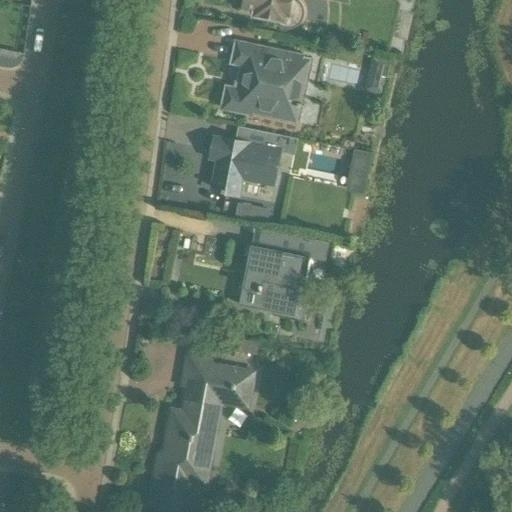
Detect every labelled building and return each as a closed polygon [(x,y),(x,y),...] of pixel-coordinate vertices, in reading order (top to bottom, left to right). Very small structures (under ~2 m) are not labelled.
[(245,0),(244,8),(256,10),(255,15),(274,18),(275,20),(276,22),(277,23),(278,25),(279,26),(281,27),(283,28),(285,28),(289,28),(291,28),(293,28),(295,27),(297,26),(299,25),(301,23),(302,21),(303,19),(304,17),(304,15),(304,13),(304,11),(304,9),(303,7),(302,5),(301,3),(299,1),(297,0),(296,0),(245,0)] [(228,88),(227,88),(223,107),(252,114),(254,101),(275,105),(274,110),(298,115),(300,106),(301,107),(302,103),(301,103),(305,81),(297,79),(302,57),(237,43),(233,62),(234,63),(234,61),(242,62),(238,77),(243,78),(239,92),(228,90),(228,88)] [(370,71),(377,73),(385,74),(386,75),(387,75),(390,59),(373,55),(370,71)] [(377,73),(372,93),(380,95),(385,74),(377,73)] [(212,159),(217,160),(212,187),(222,189),(222,192),(226,193),(227,192),(239,195),(242,182),(239,182),(240,178),(274,184),(280,149),(221,138),(217,137),(212,159)] [(372,154),(355,150),(350,174),(367,177),(372,154)] [(255,220),(268,223),(271,208),(262,206),(257,209),(255,220)] [(305,289),(311,259),(257,248),(253,266),(246,265),(239,304),(294,315),(299,288),(305,289)] [(257,355),(260,343),(230,337),(228,350),(257,355)] [(251,404),(257,373),(210,364),(205,388),(188,385),(183,411),(172,409),(163,455),(158,455),(149,504),(160,506),(158,511),(190,511),(191,511),(197,486),(206,488),(222,409),(218,409),(220,398),(251,404)]
